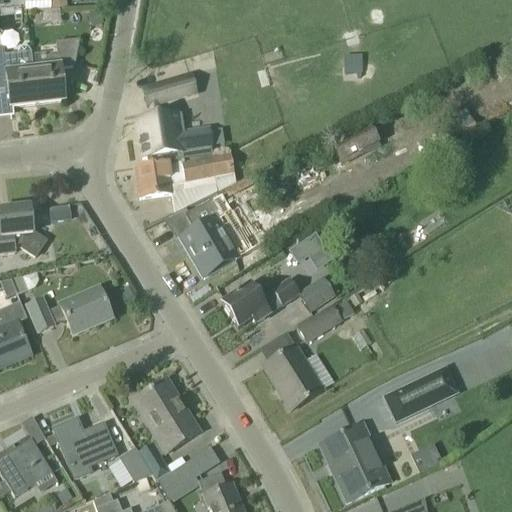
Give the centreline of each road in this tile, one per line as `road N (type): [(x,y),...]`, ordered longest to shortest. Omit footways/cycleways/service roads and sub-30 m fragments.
road 1 (residential): [(187,329),(72,152)]
road 2 (residential): [(290,511),(187,329)]
road 3 (residential): [(0,404),(187,329)]
road 4 (unclassified): [(72,152),(103,129),(127,0)]
